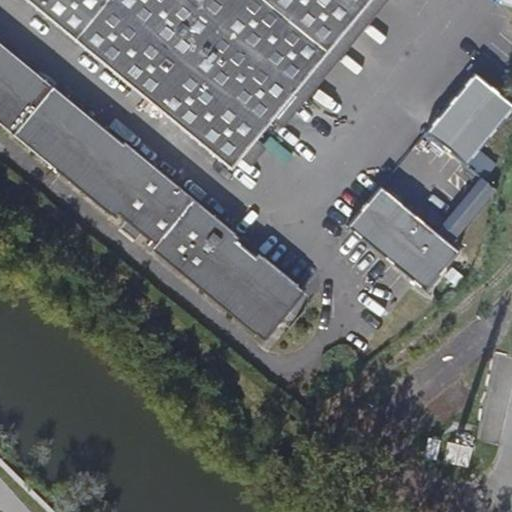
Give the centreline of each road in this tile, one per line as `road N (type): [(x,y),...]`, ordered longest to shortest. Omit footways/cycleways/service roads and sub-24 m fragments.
road 1 (unknown): [(57,195),(276,370),(300,366),(318,351),(345,302),(329,268),(261,223)]
road 2 (unclassified): [(511,463),(495,496),(478,507),(429,504),(385,463),(379,445),(380,428),(400,400)]
road 3 (unclassified): [(400,400),(511,312)]
